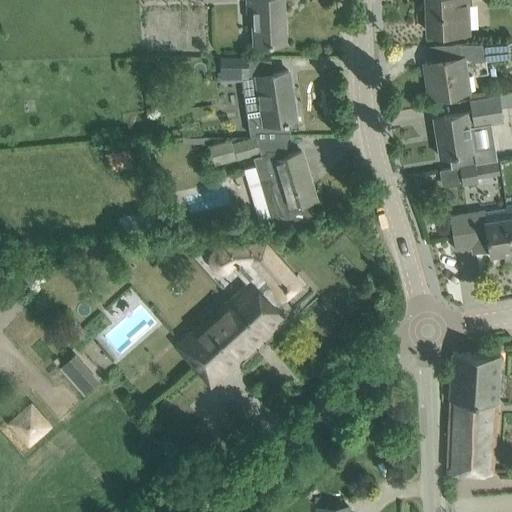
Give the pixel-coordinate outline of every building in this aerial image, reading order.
[(283,0),(245,0),(246,10),(252,10),(253,44),(285,42),(283,0)] [(426,0),(428,32),(468,30),(466,0),(426,0)] [(436,60),(424,62),(429,97),(475,90),(473,75),(465,77),(463,63),(511,55),(511,42),(434,44),(436,60)] [(247,76),(247,65),(247,57),(220,57),(220,81),(240,79),(249,136),(270,136),(290,136),(288,119),(295,118),(288,70),(247,76)] [(205,58),(195,58),(195,67),(205,67),(205,58)] [(472,110),(433,117),(439,156),(473,151),(469,126),(504,120),(501,104),(511,101),(511,91),(499,94),(470,99),(472,110)] [(473,128),(475,144),(489,142),(486,126),(473,128)] [(209,145),(214,165),(237,159),(231,139),(209,145)] [(287,208),(316,199),(301,150),(285,155),(283,149),(266,148),(264,154),(256,158),(263,185),(278,181),(282,193),(267,198),(272,218),(288,217),(287,208)] [(498,163),(476,167),(475,162),(459,165),(462,183),(478,181),(477,176),(499,173),(498,163)] [(488,250),(484,220),(486,219),(484,209),(469,212),(450,215),(455,249),(472,246),(473,252),(488,250)] [(150,211),(118,214),(121,241),(153,238),(150,211)] [(504,253),(504,259),(511,257),(511,243),(508,216),(486,219),(484,220),(488,250),(489,256),(504,253)] [(251,282),(180,345),(210,379),(248,345),(246,343),(259,331),(261,333),(281,315),(263,295),(272,287),(278,293),(295,278),(264,243),(220,246),(217,247),(215,249),(212,251),(211,253),(210,256),(210,259),(210,262),(211,265),(213,267),(216,269),(219,270),(221,271),(225,271),(227,270),(230,268),(244,256),(265,279),(256,287),(251,282)] [(450,400),(447,470),(492,471),(500,353),(452,351),(449,400),(450,400)] [(76,352),(59,367),(83,394),(100,379),(76,352)] [(28,448),(53,425),(31,400),(6,423),(28,448)]
